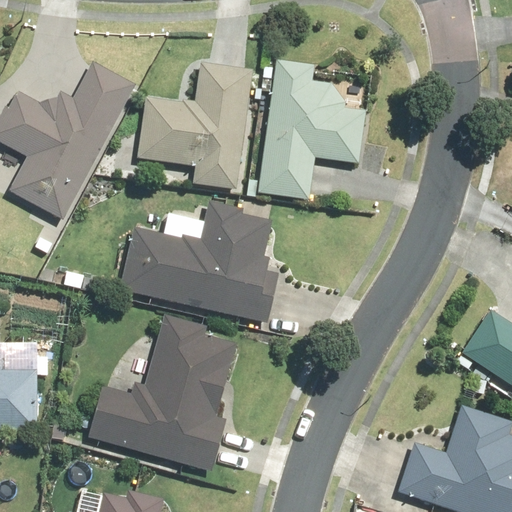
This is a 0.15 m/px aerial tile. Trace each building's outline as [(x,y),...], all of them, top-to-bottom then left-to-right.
[(272,59),(260,195),(314,200),(318,158),(365,162),(370,106),(347,104),(349,85),(316,82),(318,63),(272,59)] [(8,197),(67,227),(139,85),(93,62),(78,92),(67,86),(54,112),(16,93),(0,123),(0,144),(28,158),(8,197)] [(244,190),(255,68),(203,63),(200,101),(145,96),(139,161),(198,166),(196,186),(244,190)] [(134,226),(120,290),(274,323),(287,262),(265,257),(273,220),(210,206),(203,241),(134,226)] [(511,317),(493,305),(461,354),(511,387),(511,317)] [(104,383),(88,438),(214,474),(253,339),(167,315),(145,394),(104,383)] [(0,430),(43,431),(44,339),(0,337),(0,430)] [(417,437),(398,493),(454,511),(511,511),(511,438),(510,438),(511,431),(511,418),(465,402),(449,448),(417,437)] [(171,511),(174,500),(107,483),(99,511),(171,511)]
